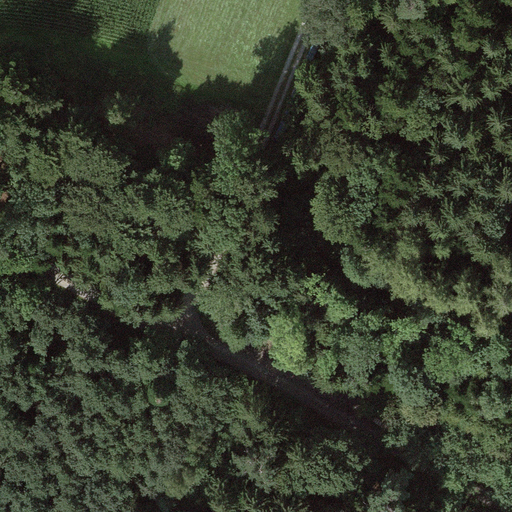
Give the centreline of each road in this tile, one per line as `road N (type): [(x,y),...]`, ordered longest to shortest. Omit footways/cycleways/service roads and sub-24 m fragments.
road 1 (track): [(511,506),(0,242)]
road 2 (track): [(323,0),(178,331)]
